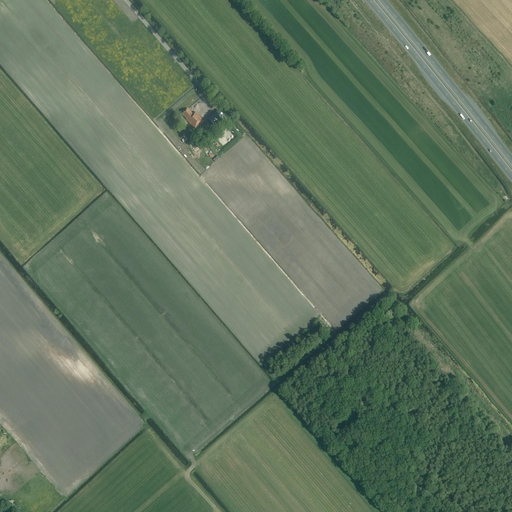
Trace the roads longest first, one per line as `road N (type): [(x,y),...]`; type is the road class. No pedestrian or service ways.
road 1 (trunk): [(368,0),(511,177)]
road 2 (trunk): [(511,161),(381,0)]
